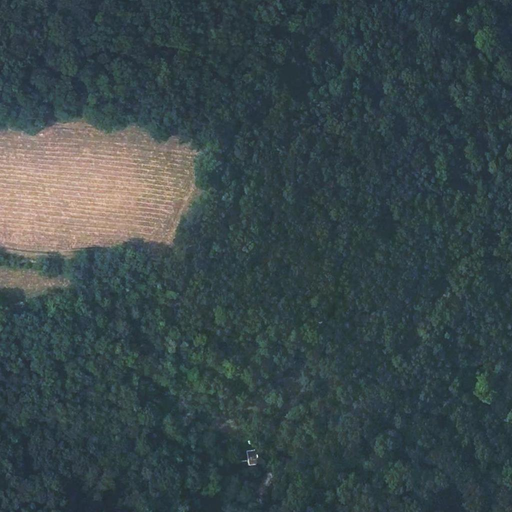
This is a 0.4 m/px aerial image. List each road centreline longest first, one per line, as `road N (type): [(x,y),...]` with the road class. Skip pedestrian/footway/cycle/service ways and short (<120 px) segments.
road 1 (track): [(264,479),(347,417),(379,377),(426,317),(448,245),(432,171),(371,85),(224,0)]
road 2 (track): [(443,194),(426,202),(387,249),(366,238),(358,205),(349,200),(276,258),(263,258),(245,206),(163,260),(0,248)]
